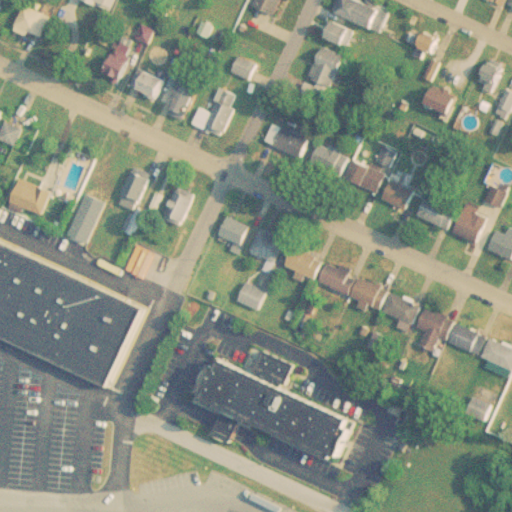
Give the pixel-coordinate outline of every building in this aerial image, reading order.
[(91,0),(116,10),(120,0),(91,0)] [(279,15),(286,0),(257,0),(256,3),(279,15)] [(385,8),(366,0),(341,0),(337,11),(377,28),(385,8)] [(56,16),(29,3),(19,25),(46,37),(56,16)] [(349,46),(357,30),(336,19),(328,35),(349,46)] [(443,37),(428,32),(422,47),(437,53),(443,37)] [(306,94),(334,106),(354,57),(326,45),(306,94)] [(124,80),(133,60),(117,52),(107,72),(124,80)] [(236,70),(254,80),(262,66),(244,56),(236,70)] [(497,92),(510,67),(494,58),(481,83),(497,92)] [(160,99),(169,79),(143,67),(134,87),(160,99)] [(205,88),(187,80),(171,111),(189,120),(205,88)] [(462,100),(438,87),(429,103),(452,116),(462,100)] [(218,112),(205,107),(199,124),(228,135),(244,95),(227,88),(218,112)] [(511,117),(511,88),(501,112),(511,117)] [(484,111),(471,105),(463,122),(476,128),(484,111)] [(268,141),(307,158),(315,139),(277,122),(268,141)] [(6,143),(24,143),(24,124),(6,124),(6,143)] [(315,165),(346,178),(355,156),(324,143),(315,165)] [(130,164),(100,155),(93,181),(122,190),(130,164)] [(390,171),(362,163),(356,184),(384,192),(390,171)] [(123,202),(140,210),(154,178),(137,170),(123,202)] [(14,207),(48,215),(54,188),(20,180),(14,207)] [(387,199),(411,209),(419,191),(395,180),(387,199)] [(169,215),(187,223),(201,193),(183,185),(169,215)] [(454,230),(463,210),(432,196),(423,216),(454,230)] [(459,232),(482,243),(495,214),(472,204),(459,232)] [(240,247),(251,248),(252,221),(230,220),(229,239),(240,239),(240,247)] [(511,226),(509,232),(504,229),(494,249),(511,258),(511,226)] [(0,229),(142,295),(106,375),(0,325),(0,229)] [(291,240),(266,229),(256,253),(281,264),(291,240)] [(291,267),(321,279),(329,260),(298,247),(291,267)] [(325,282),(387,310),(395,290),(356,273),(357,271),(334,261),(325,282)] [(426,305),(397,293),(389,312),(408,320),(406,325),(416,330),(426,305)] [(446,338),(452,340),(461,320),(431,308),(423,327),(432,331),(426,344),(440,350),(446,338)] [(477,352),(486,333),(463,323),(454,341),(477,352)] [(207,344),(245,361),(257,337),(289,352),(285,359),(277,376),(348,408),(330,447),(189,383),(207,344)] [(487,359),(511,368),(511,346),(494,340),(487,359)] [(490,419),(496,404),(479,398),(473,413),(490,419)]
